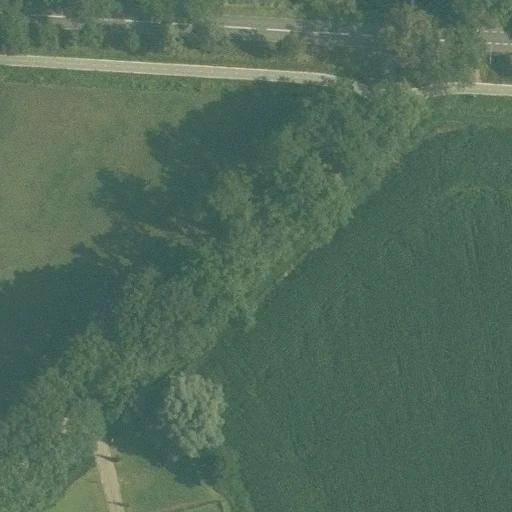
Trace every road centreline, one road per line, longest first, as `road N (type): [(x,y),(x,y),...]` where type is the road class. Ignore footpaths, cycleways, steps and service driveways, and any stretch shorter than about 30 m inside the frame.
road 1 (unclassified): [(78,426),(364,133),(383,96),(391,38)]
road 2 (secondary): [(391,38),(0,14)]
